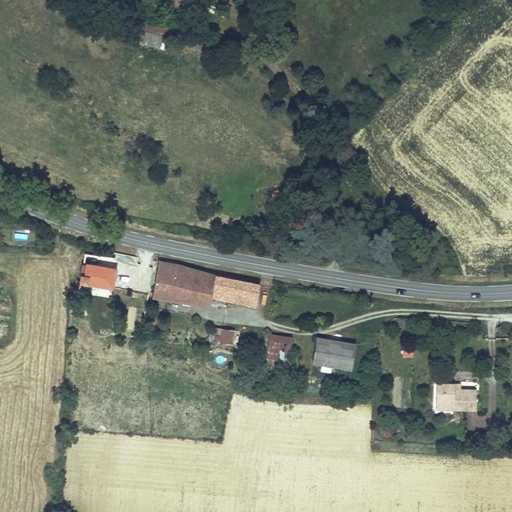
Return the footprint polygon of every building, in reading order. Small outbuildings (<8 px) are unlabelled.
[(148,22),(143,45),(165,50),(171,28),(148,22)] [(116,257),(85,253),(84,264),(82,264),(80,281),(88,282),(87,285),(113,289),(116,265),(115,265),(116,257)] [(153,297),(210,306),(213,298),(228,301),(230,293),(258,299),(261,282),(216,273),(178,263),(160,259),(153,297)] [(242,330),(213,326),(211,340),(240,344),(242,330)] [(293,337),(271,333),(267,359),(290,363),(293,337)] [(357,342),(317,336),(313,363),(352,369),(357,342)] [(413,346),(402,346),(403,357),(413,357),(413,346)] [(436,382),(435,409),(475,410),(476,388),(461,388),(461,383),(436,382)]
